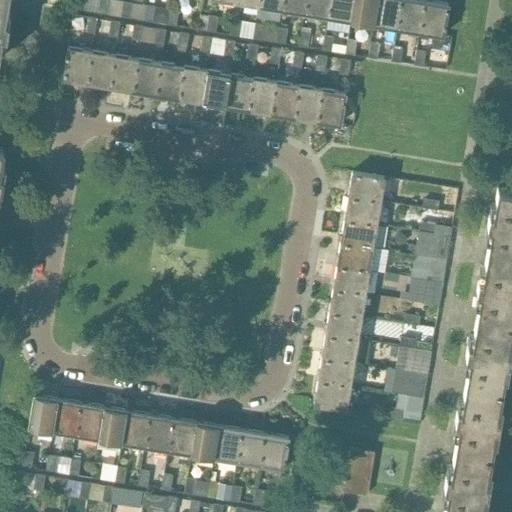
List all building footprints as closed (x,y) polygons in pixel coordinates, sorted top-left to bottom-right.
[(83,10),(84,0),(74,0),(74,9),(83,10)] [(98,0),(97,12),(107,14),(109,0),(98,0)] [(281,0),(281,8),(304,11),(305,0),(281,0)] [(305,0),(304,11),(327,15),(329,0),(305,0)] [(352,0),(329,0),(327,15),(350,19),(352,0)] [(376,0),(352,0),(350,19),(373,22),(376,0)] [(400,0),(376,0),(373,22),(396,26),(400,0)] [(400,0),(396,26),(419,30),(423,0),(400,0)] [(430,0),(423,0),(419,30),(443,34),(448,3),(430,0)] [(133,2),(123,1),(121,16),(130,18),(133,2)] [(156,6),(146,5),(144,20),(153,22),(156,6)] [(178,10),(168,8),(166,24),(185,27),(186,20),(177,18),(178,10)] [(208,15),(200,14),(198,29),(215,31),(217,16),(208,15)] [(87,16),(84,31),(94,33),(96,18),(87,16)] [(232,19),(229,34),(238,35),(241,20),(232,19)] [(110,20),(107,35),(117,37),(119,21),(110,20)] [(261,39),(261,38),(264,24),(255,22),(252,37),(261,39)] [(133,24),(130,39),(140,40),(142,25),(133,24)] [(278,26),(275,41),(284,43),(287,27),(278,26)] [(165,29),(156,27),(153,42),(162,44),(165,29)] [(300,30),(298,45),(307,46),(310,31),(300,30)] [(179,31),(176,46),(185,48),(188,32),(179,31)] [(321,49),(330,50),(333,35),(324,34),(321,49)] [(202,35),(200,50),(209,52),(211,36),(202,35)] [(344,52),(354,54),(356,40),(356,39),(347,37),(344,52)] [(225,39),(223,54),(232,55),(234,40),(225,39)] [(370,41),(370,42),(367,56),(377,58),(379,42),(370,41)] [(248,42),(246,58),(255,59),(257,44),(248,42)] [(390,60),(400,61),(402,46),(393,45),(390,60)] [(91,50),(67,46),(62,78),(85,81),(91,50)] [(271,46),(269,61),(278,63),(280,47),(271,46)] [(413,63),(422,65),(425,50),(416,48),(413,63)] [(85,81),(108,85),(113,54),(91,50),(85,81)] [(294,50),(291,65),(301,66),(303,51),(294,50)] [(317,53),(314,69),(323,70),(326,55),(317,53)] [(108,85),(131,88),(136,57),(113,54),(108,85)] [(136,57),(131,88),(155,92),(160,61),(136,57)] [(340,57),(338,73),(347,74),(350,59),(340,57)] [(160,61),(155,92),(178,96),(183,65),(160,61)] [(183,65),(178,96),(201,100),(206,69),(183,65)] [(201,100),(224,103),(229,72),(206,69),(201,100)] [(224,103),(247,107),(252,76),(229,72),(224,103)] [(247,107),(269,111),(274,80),(252,76),(247,107)] [(298,83),(274,80),(269,111),(293,115),(298,83)] [(321,87),(298,83),(293,115),(316,118),(321,87)] [(344,91),(321,87),(316,118),(339,122),(344,91)] [(379,199),(383,175),(352,170),(348,193),(379,199)] [(487,252),(511,256),(511,187),(497,185),(493,212),(489,212),(487,224),(491,225),(487,252)] [(348,193),(344,216),(375,221),(379,199),(348,193)] [(421,207),(437,210),(438,200),(423,198),(421,207)] [(344,216),(340,239),(372,245),(375,221),(344,216)] [(419,221),(413,255),(445,260),(451,227),(419,221)] [(340,239),(337,262),(368,268),(372,245),(340,239)] [(511,256),(487,252),(482,278),(478,277),(476,289),(480,290),(476,318),(511,324),(511,319),(511,256)] [(364,291),(368,268),(337,262),(333,285),(364,291)] [(412,266),(411,276),(427,278),(428,269),(412,266)] [(360,315),(364,291),(333,285),(329,309),(360,315)] [(407,300),(430,304),(433,292),(409,288),(407,300)] [(356,338),(360,315),(329,309),(325,333),(356,338)] [(402,323),(418,325),(420,316),(404,313),(402,323)] [(511,324),(476,318),(472,343),(467,342),(465,355),(470,356),(465,382),(501,388),(505,361),(508,361),(510,349),(507,349),(511,324)] [(352,361),(356,338),(325,333),(321,356),(352,361)] [(399,345),(398,345),(414,348),(414,347),(415,338),(400,336),(399,345)] [(389,355),(392,356),(391,367),(396,368),(427,374),(431,350),(414,347),(414,348),(398,345),(398,346),(391,345),(389,355)] [(349,384),(352,361),(321,356),(317,379),(349,384)] [(391,391),(390,392),(397,393),(398,392),(424,396),(427,374),(396,368),(392,391),(391,391)] [(345,407),(349,384),(317,379),(313,402),(345,407)] [(454,447),(490,453),(495,426),(497,427),(499,415),(497,414),(501,388),(465,382),(460,408),(456,408),(455,420),(458,420),(454,447)] [(387,415),(420,420),(424,396),(398,392),(397,393),(395,407),(388,406),(387,415)] [(29,424),(52,428),(58,397),(34,393),(29,424)] [(52,428),(76,432),(81,401),(58,397),(52,428)] [(102,405),(81,401),(76,432),(97,436),(102,405)] [(97,436),(95,447),(120,451),(121,440),(127,409),(104,405),(102,405),(97,436)] [(150,413),(127,409),(121,440),(145,444),(150,413)] [(150,413),(145,444),(168,447),(173,416),(150,413)] [(173,416),(168,447),(191,451),(196,420),(173,416)] [(196,420),(191,451),(213,455),(219,424),(196,420)] [(219,424),(213,455),(236,459),(241,427),(219,424)] [(241,427),(236,459),(259,462),(264,431),(241,427)] [(259,462),(283,466),(288,435),(264,431),(259,462)] [(366,493),(374,450),(350,445),(342,489),(366,493)] [(443,511),(480,511),(484,492),(486,492),(488,480),(485,479),(490,453),(454,447),(450,474),(445,473),(444,485),(448,486),(443,511)] [(25,450),(22,465),(31,466),(34,451),(25,450)] [(58,454),(49,453),(46,468),(56,469),(58,454)] [(78,473),(81,458),(72,456),(69,472),(78,473)] [(94,461),(92,476),(100,478),(102,463),(94,461)] [(124,481),(127,466),(117,464),(115,479),(124,481)] [(141,468),(138,483),(147,484),(150,469),(141,468)] [(164,472),(161,487),(170,488),(173,473),(164,472)] [(35,474),(32,489),(42,490),(44,475),(35,474)] [(187,475),(184,491),(193,492),(196,477),(187,475)] [(58,478),(55,493),(65,494),(67,479),(58,478)] [(209,479),(207,494),(216,496),(219,481),(209,479)] [(81,482),(78,497),(88,498),(90,483),(81,482)] [(241,484),(232,483),(230,498),(239,500),(241,484)] [(104,485),(101,500),(111,502),(113,487),(104,485)] [(255,487),(253,502),(262,503),(264,488),(255,487)] [(167,495),(165,511),(174,511),(177,497),(167,495)] [(190,499),(188,511),(198,511),(200,501),(190,499)] [(213,503),(211,511),(221,511),(222,504),(213,503)]
